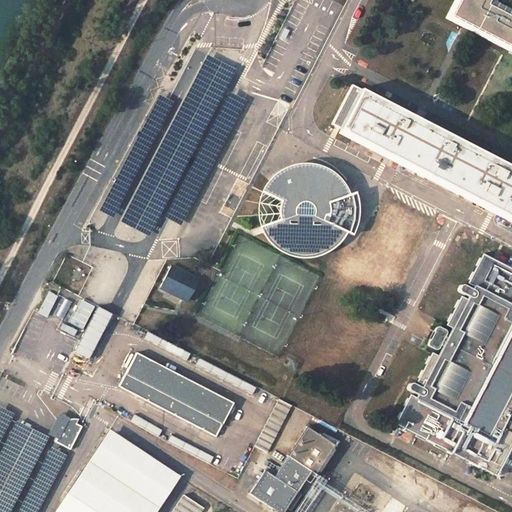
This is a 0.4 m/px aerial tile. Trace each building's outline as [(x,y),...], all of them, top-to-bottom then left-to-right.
[(511,0),(461,0),(454,15),(511,46),(511,0)] [(511,166),(360,89),(340,128),(511,217),(511,166)] [(303,157),(288,158),(274,163),(261,174),(252,189),(249,205),(252,222),(261,237),(273,248),(289,254),(306,254),(322,248),(335,237),(341,228),(346,230),(349,224),(351,214),(351,204),(349,194),(347,187),(343,188),(340,181),(331,169),(318,161),(303,157)] [(409,393),(394,422),(496,475),(511,444),(511,267),(482,252),(467,281),(473,284),(471,288),(463,283),(460,285),(457,288),(467,296),(467,298),(460,294),(446,323),(452,326),(446,336),(443,335),(445,331),(444,329),(441,327),(440,327),(435,327),(426,342),(430,346),(433,348),(434,348),(437,348),(439,342),(442,344),(437,354),(431,351),(416,379),(421,382),(421,383),(421,384),(420,385),(411,381),(408,383),(408,385),(408,387),(417,393),(415,396),(409,393)] [(172,265),(161,288),(187,300),(198,277),(172,265)] [(261,348),(258,354),(272,361),(274,355),(261,348)] [(140,353),(122,387),(218,438),(236,405),(140,353)] [(80,429),(59,417),(47,440),(67,452),(80,429)] [(157,511),(179,481),(108,432),(54,511),(157,511)] [(266,470),(251,493),(281,511),(283,511),(312,469),(290,456),(277,476),(266,470)]
